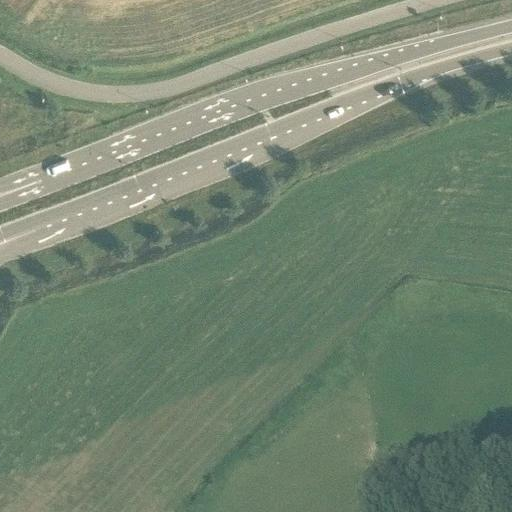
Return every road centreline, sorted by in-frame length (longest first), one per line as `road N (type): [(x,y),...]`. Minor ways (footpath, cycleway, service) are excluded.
road 1 (primary): [(25,236),(416,81),(511,52)]
road 2 (primary): [(511,24),(289,87),(35,184)]
road 3 (unclassified): [(0,56),(68,91),(134,96),(442,0)]
